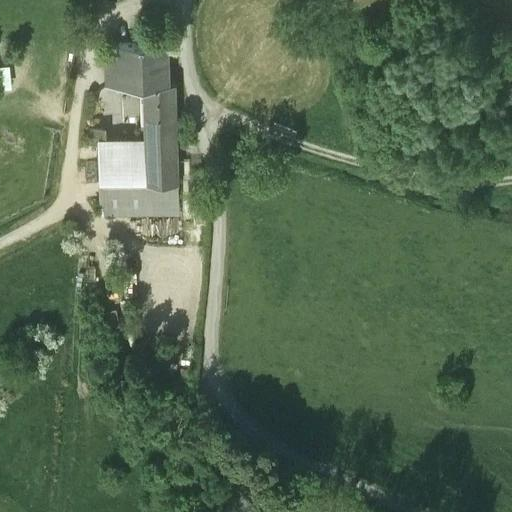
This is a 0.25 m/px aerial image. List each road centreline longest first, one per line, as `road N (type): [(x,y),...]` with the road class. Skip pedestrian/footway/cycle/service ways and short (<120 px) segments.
road 1 (track): [(196,110),(358,173),(465,194),(511,191)]
road 2 (track): [(0,254),(64,213),(86,57),(108,20)]
